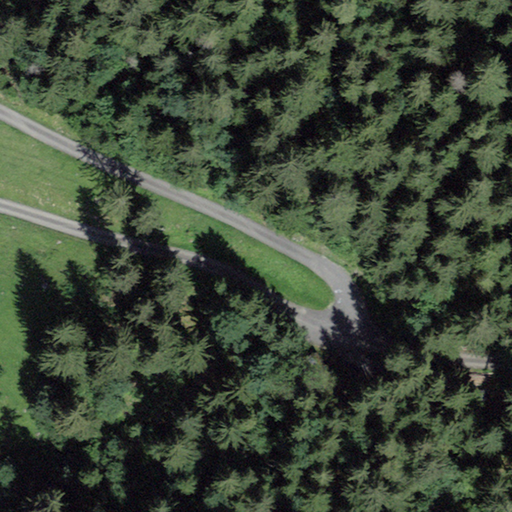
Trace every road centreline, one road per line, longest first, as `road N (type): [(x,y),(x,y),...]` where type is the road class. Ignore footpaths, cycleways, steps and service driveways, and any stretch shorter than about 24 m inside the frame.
road 1 (track): [(348,307),(349,286),(318,264),(189,195),(0,111)]
road 2 (track): [(0,204),(324,311),(348,307)]
road 3 (track): [(348,307),(511,342)]
